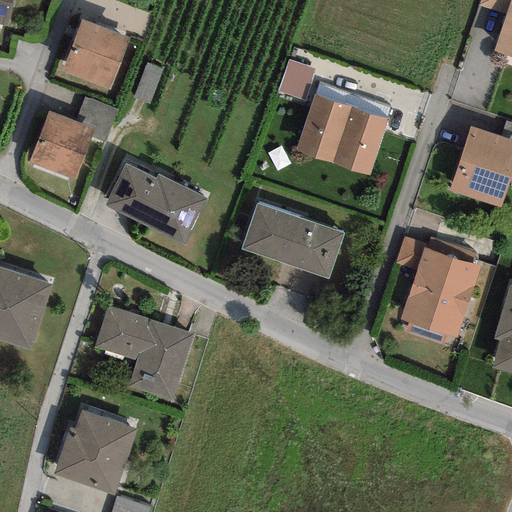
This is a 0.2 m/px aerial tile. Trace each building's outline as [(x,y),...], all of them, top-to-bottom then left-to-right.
[(11,0),(0,0),(0,23),(6,25),(11,0)] [(511,0),(475,0),(474,5),(504,15),(492,52),(511,59),(511,0)] [(129,39),(80,21),(61,72),(109,90),(129,39)] [(314,71),(289,62),(278,94),(304,102),(314,71)] [(315,94),(381,113),(384,102),(318,83),(315,94)] [(83,97),(74,121),(90,126),(86,137),(105,143),(117,109),(83,97)] [(387,121),(312,97),(294,152),(369,177),(387,121)] [(74,121),(46,111),(28,161),(72,177),(86,137),(90,126),(74,121)] [(511,173),(511,140),(469,126),(447,190),(500,208),(511,173)] [(156,181),(125,166),(104,207),(134,222),(183,246),(207,198),(159,175),(156,181)] [(344,233),(255,204),(239,251),(328,280),(344,233)] [(479,256),(422,239),(400,314),(457,331),(479,256)] [(0,342),(30,351),(50,284),(0,268),(0,342)] [(511,287),(508,287),(495,335),(500,337),(492,369),(511,374),(511,287)] [(193,335),(105,308),(93,348),(138,361),(130,385),(174,398),(193,335)] [(135,427),(77,408),(54,474),(112,494),(135,427)] [(148,511),(149,509),(116,499),(111,511),(148,511)]
